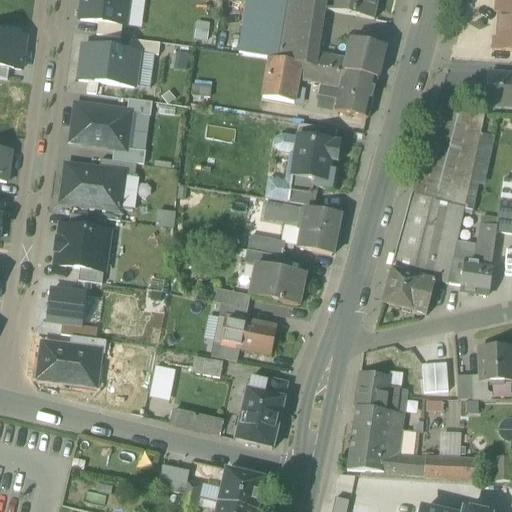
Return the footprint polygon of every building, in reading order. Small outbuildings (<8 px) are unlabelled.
[(82,0),(80,22),(98,25),(122,28),(122,21),(125,21),(128,5),(125,5),(125,0),(82,0)] [(144,0),(125,0),(125,5),(128,5),(125,21),(122,21),(122,28),(141,30),(144,0)] [(269,60),(277,61),(287,0),(247,0),(238,56),(269,60)] [(326,5),(297,0),(287,0),(277,61),(300,65),(316,68),(318,56),(326,5)] [(339,0),(336,14),(370,20),(373,0),(339,0)] [(500,3),(498,27),(511,28),(511,2),(496,1),(496,2),(500,3)] [(208,24),(195,23),(193,42),(206,43),(208,24)] [(96,37),(120,41),(122,28),(98,25),(96,37)] [(511,28),(498,27),(496,52),(493,51),(493,52),(511,53),(511,28)] [(21,72),(25,40),(0,36),(0,68),(8,70),(21,72)] [(350,41),(346,61),(343,73),(344,74),(377,81),(384,49),(350,41)] [(129,42),(128,54),(138,55),(154,57),(158,57),(160,46),(129,42)] [(82,48),(78,83),(88,84),(98,85),(133,90),(134,87),(138,55),(128,54),(82,48)] [(187,55),(175,53),(173,71),(185,73),(187,55)] [(154,57),(138,55),(134,87),(150,89),(154,57)] [(316,68),(343,73),(346,61),(318,56),(316,68)] [(293,105),(297,81),(300,65),(277,61),(269,60),(262,99),(293,105)] [(316,68),(300,65),(297,81),(340,89),(344,74),(343,73),(316,68)] [(8,70),(0,68),(0,80),(7,82),(8,70)] [(367,121),(377,81),(344,74),(340,89),(334,113),(367,121)] [(486,106),(511,108),(511,76),(488,75),(486,106)] [(98,85),(88,84),(86,95),(96,96),(98,85)] [(192,99),(208,101),(209,90),(193,88),(192,99)] [(0,93),(0,125),(13,127),(18,95),(0,93)] [(128,102),(126,113),(130,114),(130,116),(146,118),(150,119),(152,105),(128,102)] [(75,107),(70,145),(113,151),(125,152),(125,151),(130,116),(130,114),(126,113),(75,107)] [(434,114),(412,195),(428,200),(464,210),(480,134),(483,117),(434,114)] [(146,118),(130,116),(125,151),(141,153),(146,118)] [(297,139),(333,144),(335,132),(299,126),(297,139)] [(494,138),(480,134),(464,210),(464,212),(472,214),(478,186),(483,188),(494,138)] [(285,176),(291,177),(297,139),(280,137),(274,141),(273,148),(277,154),(289,156),(285,176)] [(297,139),(291,177),(291,179),(316,183),(323,184),(326,163),(331,164),(336,165),(339,145),(333,144),(297,139)] [(0,151),(0,184),(6,185),(10,153),(0,151)] [(141,153),(125,151),(125,152),(113,151),(111,163),(135,166),(143,167),(145,153),(141,153)] [(100,161),(98,173),(122,176),(133,178),(134,177),(135,166),(111,163),(100,161)] [(323,184),(316,183),(315,190),(331,193),(335,173),(330,173),(331,164),(326,163),(323,184)] [(98,173),(66,169),(61,204),(97,209),(117,211),(122,176),(98,173)] [(133,178),(122,176),(117,211),(121,212),(132,213),(137,177),(134,177),(133,178)] [(281,204),(286,205),(291,179),(291,177),(285,176),(284,184),(267,181),(264,201),(281,204)] [(286,205),(312,209),(315,190),(316,183),(291,179),(286,205)] [(499,203),(511,205),(511,180),(502,179),(499,203)] [(391,272),(412,278),(415,263),(414,263),(428,200),(412,195),(391,272)] [(464,210),(428,200),(414,263),(415,263),(412,278),(435,284),(437,276),(449,279),(453,263),(457,244),(464,212),(464,210)] [(496,236),(511,237),(511,205),(499,203),(496,229),(496,236)] [(285,228),(303,231),(307,212),(266,204),(263,220),(285,224),(286,224),(285,228)] [(117,211),(97,209),(96,220),(106,222),(120,223),(121,212),(117,211)] [(307,211),(307,212),(303,231),(300,248),(299,251),(331,258),(340,217),(307,211)] [(159,214),(158,224),(169,225),(170,215),(159,214)] [(70,217),(68,229),(104,234),(106,222),(96,220),(70,217)] [(480,227),(492,229),(493,222),(481,220),(480,227)] [(286,224),(285,224),(281,245),(284,245),(300,248),(303,231),(285,228),(286,224)] [(453,263),(465,264),(465,263),(491,267),(496,236),(496,229),(492,229),(480,227),(476,248),(457,244),(453,263)] [(68,229),(61,228),(59,241),(57,241),(55,253),(57,254),(55,268),(79,271),(103,274),(108,234),(104,234),(68,229)] [(250,238),(247,253),(282,260),(282,259),(288,260),(290,250),(283,249),(284,245),(281,245),(250,238)] [(282,260),(247,253),(244,266),(261,270),(262,268),(280,271),(282,260)] [(448,287),(461,288),(465,264),(453,263),(449,279),(448,287)] [(487,298),(491,267),(465,263),(465,264),(461,288),(460,294),(487,298)] [(249,299),(297,309),(304,276),(280,271),(262,268),(261,270),(259,284),(253,283),(250,298),(249,299)] [(103,274),(79,271),(77,283),(101,287),(103,274)] [(382,305),(426,317),(431,300),(435,284),(412,278),(391,272),(382,305)] [(211,305),(221,307),(221,306),(247,312),(249,299),(250,298),(214,291),(211,305)] [(46,323),(61,325),(81,328),(85,297),(50,292),(46,323)] [(100,299),(85,297),(81,328),(95,330),(100,299)] [(245,323),(247,312),(221,306),(221,307),(218,320),(224,321),(244,325),(244,323),(245,323)] [(219,345),(224,321),(218,320),(206,318),(202,341),(214,344),(219,345)] [(219,345),(239,349),(244,325),(224,321),(219,345)] [(244,323),(244,325),(239,349),(239,351),(269,357),(275,329),(245,323),(244,323)] [(95,330),(81,328),(61,325),(60,337),(70,338),(95,342),(97,330),(95,330)] [(69,351),(98,354),(104,355),(106,343),(95,342),(70,338),(69,351)] [(210,360),(236,364),(239,351),(239,349),(219,345),(214,344),(210,360)] [(98,354),(69,351),(43,347),(38,381),(61,383),(61,387),(93,391),(98,354)] [(487,383),(511,383),(511,349),(493,349),(493,352),(479,352),(479,379),(479,383),(487,383)] [(192,375),(220,380),(222,365),(194,360),(192,375)] [(445,365),(422,367),(424,395),(447,393),(445,365)] [(168,404),(174,372),(154,368),(148,400),(168,404)] [(389,374),(388,381),(387,391),(400,392),(402,375),(389,374)] [(354,409),(356,409),(397,415),(399,400),(400,392),(387,391),(388,381),(360,376),(354,409)] [(246,392),(259,395),(262,382),(250,379),(246,392)] [(458,401),(472,401),(472,379),(458,379),(458,401)] [(479,379),(472,379),(472,401),(471,403),(489,403),(493,398),(487,393),(487,383),(479,383),(479,379)] [(262,382),(259,395),(246,392),(234,443),(248,446),(248,448),(257,450),(258,448),(271,452),(283,401),(287,385),(269,381),(269,383),(262,382)] [(402,416),(397,415),(356,409),(353,428),(400,432),(402,416)] [(168,427),(219,439),(222,425),(172,413),(169,425),(168,427)] [(398,450),(400,432),(353,428),(348,458),(347,473),(393,475),(401,478),(414,478),(415,460),(397,460),(398,450)] [(419,434),(400,432),(398,450),(415,451),(418,451),(419,434)] [(439,435),(439,461),(460,462),(461,435),(439,435)] [(397,460),(415,460),(415,451),(398,450),(397,460)] [(511,452),(493,452),(493,460),(511,460),(511,452)] [(414,478),(424,479),(425,461),(415,460),(414,478)] [(511,460),(493,460),(493,461),(493,467),(493,484),(511,483),(511,460)] [(424,479),(436,479),(436,461),(425,461),(424,479)] [(439,461),(436,461),(436,479),(479,481),(479,462),(460,462),(439,461)] [(176,495),(182,497),(185,484),(187,476),(164,470),(159,491),(176,495)] [(221,492),(218,505),(247,511),(257,511),(264,481),(251,478),(251,477),(236,474),(225,472),(221,492)] [(185,484),(182,497),(198,501),(201,488),(185,484)] [(201,488),(198,501),(218,505),(221,492),(201,488)] [(195,511),(197,508),(198,501),(182,497),(176,495),(175,500),(181,502),(178,511),(195,511)] [(346,511),(349,503),(334,499),(331,511),(346,511)] [(212,511),(216,511),(218,505),(198,501),(197,508),(212,511)]
